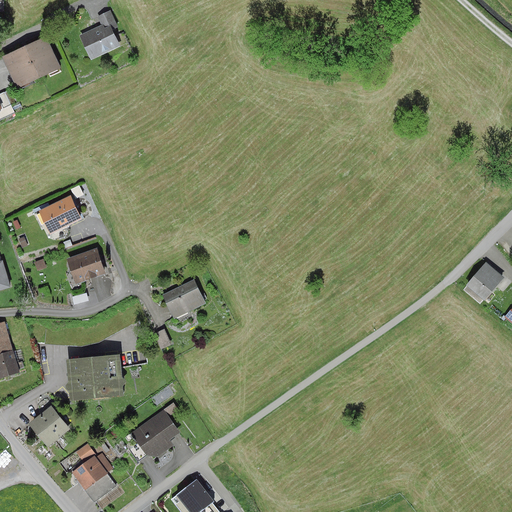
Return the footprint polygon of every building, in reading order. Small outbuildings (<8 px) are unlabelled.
[(101,26),(80,35),(90,59),(124,44),(110,11),(97,17),(101,26)] [(46,37),(3,58),(19,90),(62,69),(46,37)] [(79,186),(71,190),(76,199),(83,194),(79,186)] [(70,196),(40,211),(51,234),(81,219),(70,196)] [(24,237),(19,239),(22,248),(28,246),(24,237)] [(97,249),(67,259),(76,285),(106,274),(97,249)] [(44,259),(34,262),(37,271),(46,268),(44,259)] [(0,262),(0,290),(10,288),(2,262),(1,262),(0,262)] [(504,278),(486,263),(463,290),(480,304),(483,300),(485,301),(504,278)] [(194,280),(163,295),(174,318),(205,303),(194,280)] [(87,293),(72,297),(75,305),(89,301),(87,293)] [(47,330),(45,344),(87,347),(101,343),(139,321),(130,310),(98,327),(85,332),(47,330)] [(4,321),(0,322),(0,379),(20,373),(4,321)] [(164,330),(155,334),(162,349),(171,345),(164,330)] [(119,355),(66,360),(70,402),(123,396),(122,386),(126,383),(125,380),(121,378),(119,355)] [(173,403),(163,410),(168,417),(178,410),(173,403)] [(51,406),(29,424),(49,447),(70,429),(51,406)] [(163,410),(130,433),(138,445),(146,455),(157,457),(174,446),(170,440),(180,433),(168,417),(163,410)] [(64,436),(58,442),(63,448),(70,442),(64,436)] [(104,443),(101,446),(106,452),(109,450),(104,443)] [(88,444),(77,452),(84,462),(95,454),(88,444)] [(138,445),(130,451),(137,462),(146,455),(138,445)] [(96,458),(94,456),(72,473),(85,490),(107,473),(113,469),(102,454),(96,458)] [(116,486),(107,473),(85,490),(94,503),(116,486)] [(197,480),(177,496),(189,511),(200,511),(212,503),(214,502),(197,480)] [(219,511),(212,503),(200,511),(219,511)]
